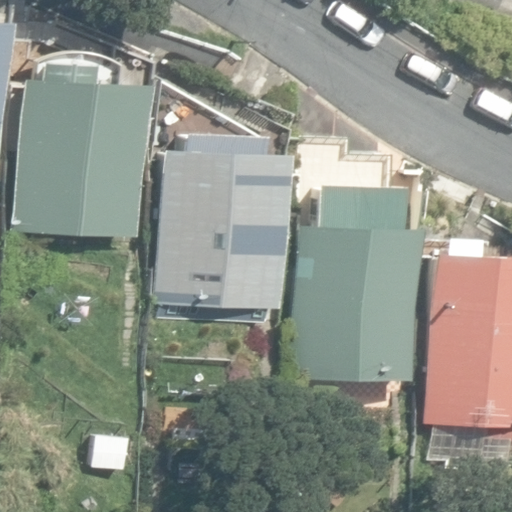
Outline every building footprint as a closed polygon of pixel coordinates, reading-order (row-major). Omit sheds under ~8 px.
[(7,229),(127,234),(133,80),(111,79),(112,61),(33,57),(32,73),(13,72),(7,229)] [(147,300),(268,304),(272,147),(249,147),(250,131),(171,129),(170,145),(151,144),(147,300)] [(404,376),(404,222),(385,222),(385,181),(337,181),(337,137),(282,137),(282,376),(404,376)] [(477,437),(508,438),(508,424),(511,424),(511,252),(419,249),(416,422),(477,423),(477,437)] [(87,464),(116,466),(119,434),(90,431),(87,464)]
